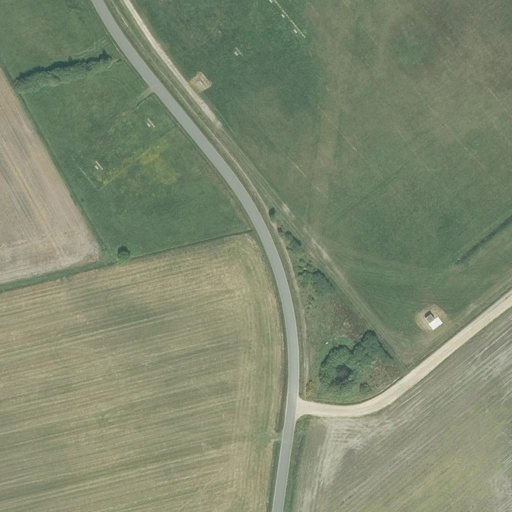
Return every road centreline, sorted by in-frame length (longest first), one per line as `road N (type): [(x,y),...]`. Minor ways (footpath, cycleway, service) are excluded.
road 1 (tertiary): [(277,511),(293,375),(279,276),(251,208),(96,0)]
road 2 (track): [(305,410),(351,414),(384,402),(511,299)]
